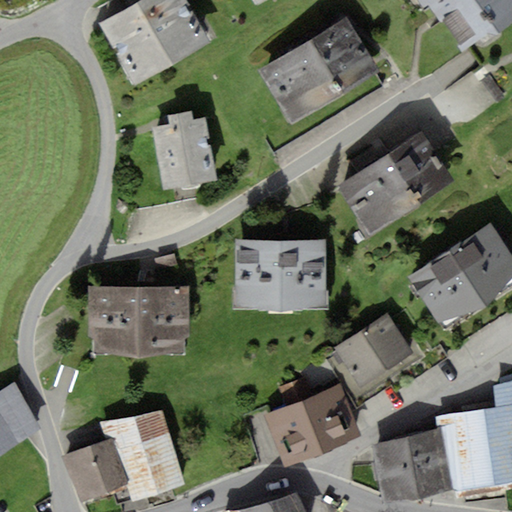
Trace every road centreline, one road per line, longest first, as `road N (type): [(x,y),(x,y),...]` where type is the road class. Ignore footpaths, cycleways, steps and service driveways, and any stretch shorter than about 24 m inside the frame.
road 1 (residential): [(77,254),(141,251),(189,237),(351,147),(475,61)]
road 2 (residential): [(77,254),(39,297),(26,346),(65,511)]
road 3 (residential): [(62,9),(102,87),(110,125),(102,204),(77,254)]
road 4 (residential): [(511,347),(306,482)]
road 5 (tertiary): [(161,511),(264,479),(306,482)]
